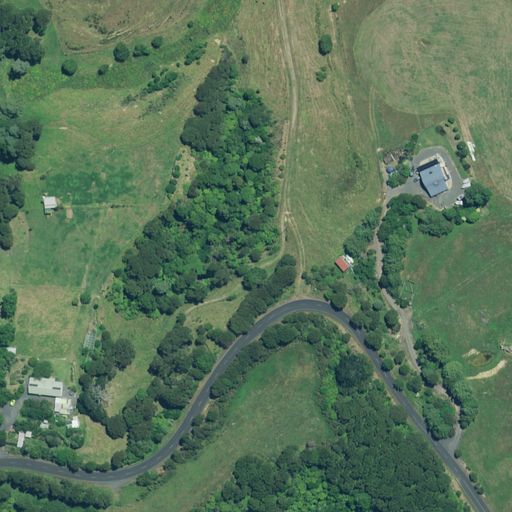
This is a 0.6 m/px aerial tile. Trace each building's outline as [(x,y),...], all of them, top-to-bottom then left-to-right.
[(393,161),(391,156),(385,159),(387,164),(393,161)] [(443,168),(439,159),(420,167),(421,169),(415,172),(419,180),(424,177),(433,197),(450,189),(446,180),(452,178),(447,166),(443,168)] [(58,197),(47,198),(47,208),(58,208),(58,197)] [(351,268),(341,255),(335,259),(345,272),(351,268)] [(18,348),(0,346),(0,348),(0,352),(17,355),(18,348)] [(41,377),(41,379),(32,378),(30,393),(63,397),(65,383),(57,382),(57,379),(41,377)] [(71,400),(57,398),(55,413),(69,414),(70,406),(71,400)] [(80,417),(74,417),(74,425),(71,425),(71,429),(81,428),(80,417)]
